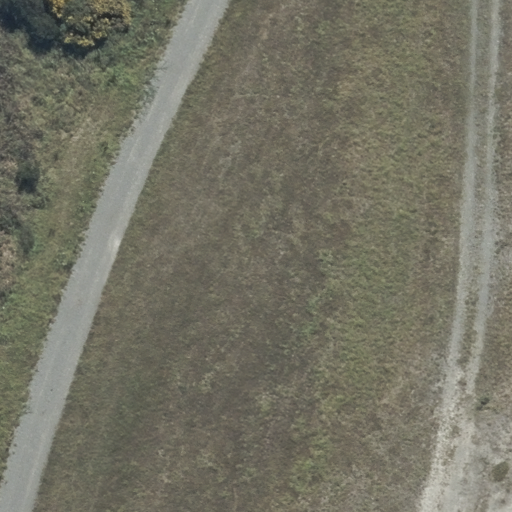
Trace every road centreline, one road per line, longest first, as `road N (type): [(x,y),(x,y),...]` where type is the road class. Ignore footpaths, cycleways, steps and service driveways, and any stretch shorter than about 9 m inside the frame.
road 1 (track): [(213,0),(100,239),(12,511)]
road 2 (track): [(486,0),(480,273),(424,511)]
